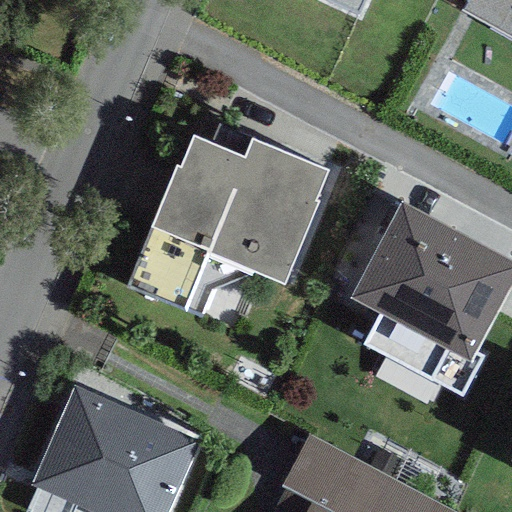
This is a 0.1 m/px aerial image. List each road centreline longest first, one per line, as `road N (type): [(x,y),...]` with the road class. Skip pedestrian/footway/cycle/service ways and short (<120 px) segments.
road 1 (residential): [(132,27),(511,224)]
road 2 (residential): [(132,27),(0,322)]
